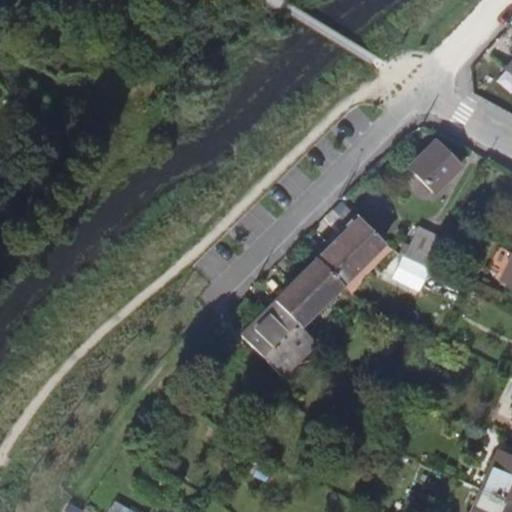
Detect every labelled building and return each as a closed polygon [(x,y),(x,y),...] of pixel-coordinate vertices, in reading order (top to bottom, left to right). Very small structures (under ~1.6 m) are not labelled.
[(511,61),(502,73),(511,81),(511,61)] [(463,166),(436,140),(410,169),(437,196),(463,166)] [(387,246),(386,245),(360,221),(319,263),(345,289),(387,246)] [(432,272),(447,240),(418,225),(402,257),(404,258),(432,272)] [(345,289),(319,263),(277,306),(289,318),(305,332),(345,289)] [(316,342),(305,332),(289,318),(277,306),(274,303),(242,339),(283,379),(316,342)] [(484,493),(511,505),(511,457),(503,453),(484,493)] [(511,511),(511,505),(484,493),(474,511),(511,511)]
